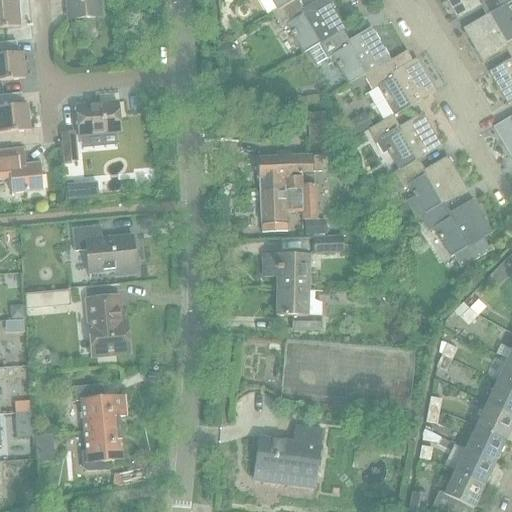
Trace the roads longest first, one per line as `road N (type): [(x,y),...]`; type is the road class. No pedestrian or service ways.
road 1 (residential): [(180,511),(195,319),(187,72)]
road 2 (residential): [(503,191),(402,0)]
road 3 (residential): [(52,85),(187,72)]
